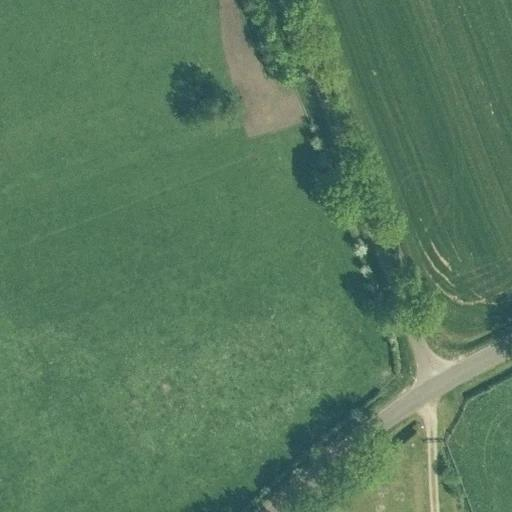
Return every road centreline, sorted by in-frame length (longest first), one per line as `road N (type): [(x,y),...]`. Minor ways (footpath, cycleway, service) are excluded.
road 1 (unclassified): [(434,386),(284,0)]
road 2 (tertiary): [(271,511),(434,386)]
